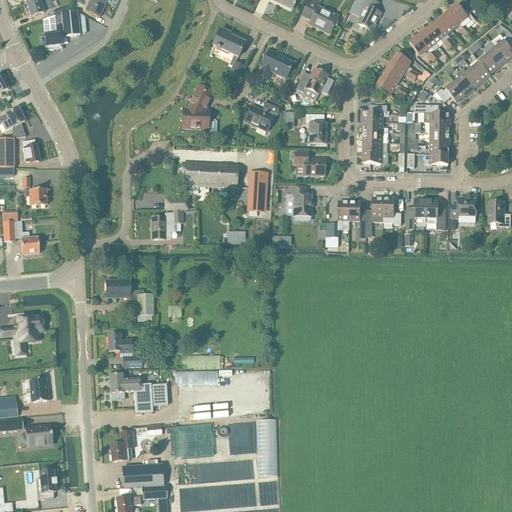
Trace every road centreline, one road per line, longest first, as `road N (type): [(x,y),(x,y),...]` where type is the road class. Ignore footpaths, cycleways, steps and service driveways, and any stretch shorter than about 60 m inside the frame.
road 1 (unclassified): [(93,511),(77,278)]
road 2 (residential): [(349,65),(343,171),(352,180),(462,185)]
road 3 (residential): [(78,244),(62,137),(15,51)]
road 4 (residential): [(78,244),(115,241),(125,230),(131,166),(149,154),(186,155)]
road 5 (residential): [(216,0),(349,65)]
road 6 (residential): [(462,185),(463,115),(511,76)]
